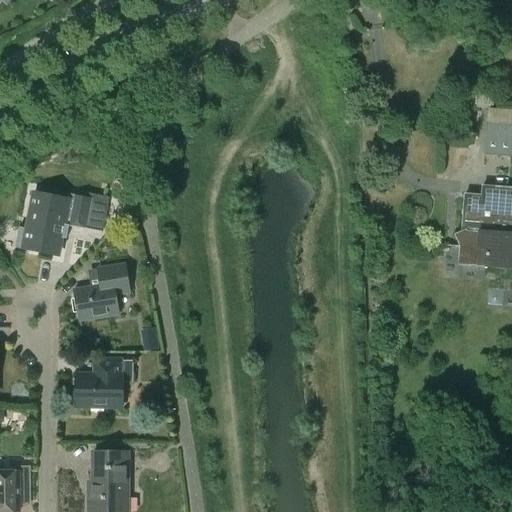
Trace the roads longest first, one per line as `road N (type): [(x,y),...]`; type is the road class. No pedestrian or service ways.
road 1 (tertiary): [(0,117),(111,44),(198,0)]
road 2 (residential): [(46,511),(43,339)]
